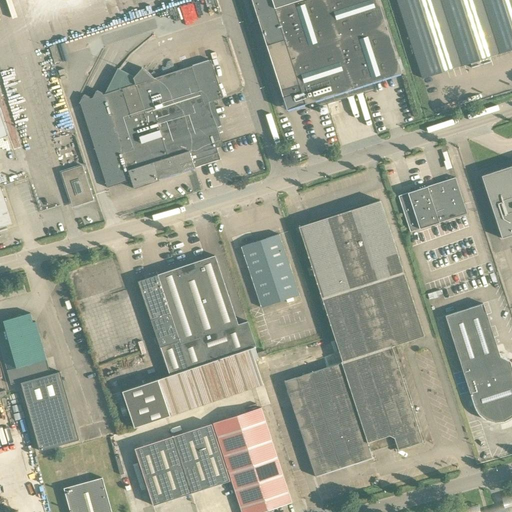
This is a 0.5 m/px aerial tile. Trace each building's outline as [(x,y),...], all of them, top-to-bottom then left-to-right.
[(251,0),(283,98),(286,110),(305,104),(308,103),(310,110),(364,92),(364,94),(365,93),(364,91),(372,88),(370,83),(400,73),(376,0),(251,0)] [(511,0),(396,0),(422,79),(470,64),(471,68),(491,62),(489,58),(511,50),(511,0)] [(163,76),(154,78),(142,68),(133,79),(135,85),(103,95),(101,94),(96,91),(92,98),(90,99),(83,95),(80,102),(107,188),(131,180),(134,189),(159,181),(158,179),(182,172),(194,168),(195,167),(195,168),(220,160),(219,159),(220,159),(215,143),(218,142),(216,142),(211,128),(217,127),(211,108),(218,105),(217,100),(223,98),(211,60),(163,76)] [(0,228),(12,224),(0,187),(0,138),(8,136),(0,111),(0,228)] [(511,165),(481,176),(501,238),(511,234),(511,165)] [(73,171),(63,174),(69,193),(68,193),(71,203),(77,201),(78,206),(93,201),(82,166),(73,169),(73,171)] [(398,196),(410,232),(466,214),(455,178),(398,196)] [(298,227),(333,334),(342,363),(284,382),(315,477),(372,458),(371,458),(372,457),(366,439),(371,437),(372,441),(389,435),(394,438),(398,450),(422,442),(391,347),(424,336),(380,201),(298,227)] [(299,295),(279,235),(241,247),(261,308),(299,295)] [(122,392),(134,428),(263,384),(254,359),(258,358),(256,353),(254,347),(256,346),(247,321),(238,325),(215,256),(138,282),(169,376),(122,392)] [(511,369),(509,361),(500,356),(483,304),(445,316),(474,406),(474,408),(475,410),(476,412),(478,414),(479,415),(480,417),(482,418),(484,419),(485,420),(487,421),(489,422),(491,422),(493,423),(496,423),(498,423),(500,423),(502,422),(504,422),(506,421),(508,420),(509,419),(511,418),(511,417),(511,369)] [(50,375),(50,374),(36,322),(33,323),(30,313),(0,321),(0,322),(3,321),(6,331),(0,332),(0,347),(10,385),(20,382),(50,375)] [(50,375),(20,382),(40,451),(79,440),(60,372),(50,375)] [(262,511),(291,503),(260,408),(213,423),(241,511),(262,511)] [(211,424),(173,436),(191,493),(229,481),(211,424)] [(191,493),(173,436),(134,449),(153,506),(191,493)] [(119,455),(115,456),(120,475),(124,474),(119,455)] [(63,489),(69,511),(111,511),(102,478),(63,489)]
